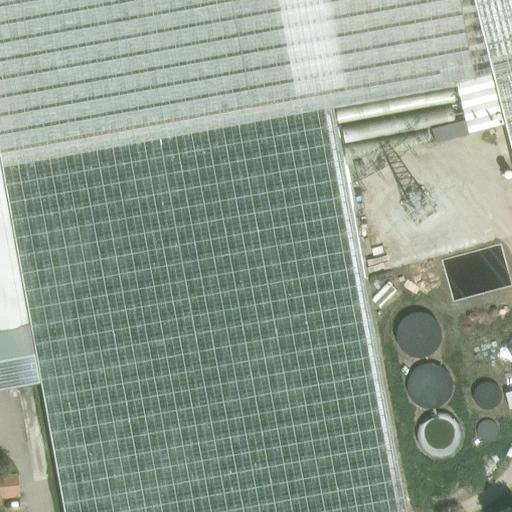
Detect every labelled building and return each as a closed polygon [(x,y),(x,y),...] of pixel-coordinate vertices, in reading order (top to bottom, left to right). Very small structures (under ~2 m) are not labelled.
[(511,0),(0,0),(0,330),(22,326),(32,385),(41,383),(64,511),(406,511),(364,277),(333,108),(350,105),(456,86),(468,132),(505,124),(511,150),(511,0)] [(429,141),(462,134),(459,119),(426,127),(429,141)] [(511,266),(506,244),(441,260),(452,306),(511,290),(511,266)] [(403,354),(410,358),(417,360),(425,360),(432,357),(437,352),(441,346),(443,338),(441,331),(438,324),(432,319),(425,316),(418,315),(411,317),(404,321),(400,326),(397,333),(397,341),(399,348),(403,354)] [(0,330),(0,390),(32,385),(22,326),(0,330)] [(413,400),(418,405),(425,407),(432,407),(439,405),(444,401),(448,395),(450,388),(449,381),(446,375),(441,370),(435,367),(428,366),(422,367),(416,371),(412,375),(409,381),(408,388),(409,394),(413,400)] [(420,451),(426,455),(432,458),(438,458),(445,457),(450,453),(454,447),(456,441),(456,434),(454,428),(450,423),(444,419),(437,418),(431,419),(425,422),(420,426),(417,432),(416,439),(417,445),(420,451)] [(18,474),(0,475),(0,498),(20,497),(18,474)]
